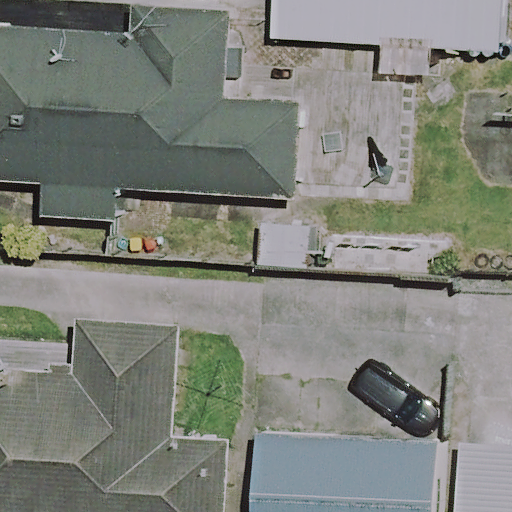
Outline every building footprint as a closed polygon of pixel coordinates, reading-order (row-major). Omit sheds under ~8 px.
[(281,0),(280,44),(505,57),(508,0),(281,0)] [(228,93),(231,14),(150,11),(148,42),(0,36),(0,185),(47,187),(45,225),(121,228),(122,196),(306,203),(310,96),(228,93)] [(85,345),(0,341),(0,511),(231,511),(234,446),(178,444),(183,326),(86,322),(85,345)] [(443,511),(446,448),(264,440),(261,511),(443,511)] [(511,511),(511,456),(468,455),(465,511),(511,511)]
